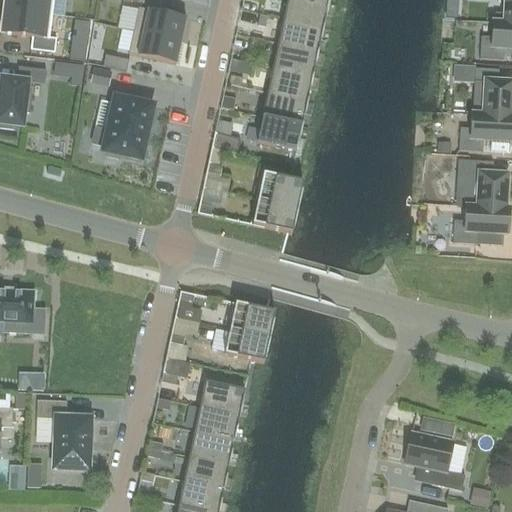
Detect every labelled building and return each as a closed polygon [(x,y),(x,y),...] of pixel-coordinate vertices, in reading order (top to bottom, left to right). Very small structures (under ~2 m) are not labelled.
[(6,0),(5,12),(52,17),(53,0),(6,0)] [(328,4),(308,0),(288,0),(284,20),(323,29),(328,4)] [(494,25),(494,28),(511,29),(511,0),(506,0),(506,15),(496,15),(495,25),(494,25)] [(181,44),(186,21),(138,10),(133,33),(181,44)] [(447,10),(447,19),(456,20),(457,10),(447,10)] [(5,12),(2,36),(32,40),(30,52),(55,55),(56,41),(49,40),(52,17),(5,12)] [(323,29),(284,20),(278,45),(318,54),(323,29)] [(511,50),(511,29),(494,28),(493,39),(482,39),(480,61),(504,63),(505,50),(511,50)] [(176,67),(181,44),(133,33),(128,57),(176,67)] [(260,54),(263,43),(252,40),(250,52),(260,54)] [(318,54),(278,45),(273,70),(312,78),(318,54)] [(105,57),(102,69),(126,74),(129,62),(105,57)] [(71,79),(70,87),(80,88),(83,68),(73,67),(71,79)] [(17,82),(1,80),(0,87),(0,130),(14,132),(15,128),(23,129),(25,115),(29,115),(31,98),(27,98),(29,85),(44,87),(46,73),(18,69),(17,82)] [(312,78),(273,70),(268,94),(307,103),(312,78)] [(486,84),(484,117),(511,119),(511,110),(511,85),(499,84),(500,72),(476,71),(475,83),(486,84)] [(231,78),(229,86),(241,89),(243,81),(231,78)] [(307,103),(268,94),(262,119),(302,127),(307,103)] [(224,98),(222,110),(233,113),(236,101),(224,98)] [(96,130),(92,146),(103,148),(102,154),(107,155),(106,159),(119,162),(120,158),(141,163),(153,108),(115,99),(107,133),(96,130)] [(511,118),(511,119),(484,117),(473,117),(472,131),(460,130),(459,153),(483,154),(484,142),(511,143),(511,118)] [(302,127),(262,119),(257,145),(296,153),(302,127)] [(219,123),(216,135),(226,137),(228,125),(219,123)] [(216,136),(213,150),(237,155),(240,141),(216,136)] [(468,199),(468,209),(505,211),(507,178),(493,177),(494,164),(470,163),(469,176),(480,176),(479,200),(468,199)] [(207,174),(220,177),(221,169),(208,166),(207,174)] [(303,185),(264,177),(259,202),(298,211),(303,185)] [(259,202),(253,228),(292,236),(298,211),(259,202)] [(211,219),(213,210),(200,207),(198,217),(211,219)] [(505,211),(468,209),(467,209),(466,223),(454,223),(453,245),(477,247),(478,234),(508,236),(509,212),(505,211)] [(0,292),(0,324),(4,324),(3,334),(44,337),(45,313),(33,312),(34,294),(0,292)] [(181,294),(179,303),(192,306),(194,297),(181,294)] [(270,341),(275,315),(236,306),(230,332),(270,341)] [(225,357),(264,366),(270,341),(230,332),(225,357)] [(183,347),(185,339),(173,336),(171,345),(183,347)] [(170,345),(167,361),(184,365),(187,350),(183,349),(183,347),(171,345),(170,345)] [(186,381),(190,366),(184,365),(167,361),(164,377),(177,379),(186,381)] [(164,377),(162,385),(175,388),(177,379),(164,377)] [(245,392),(205,384),(200,409),(240,417),(245,392)] [(28,412),(28,395),(16,395),(15,412),(28,412)] [(158,401),(157,410),(169,412),(171,404),(158,401)] [(90,421),(66,421),(67,405),(37,404),(37,421),(56,422),(55,471),(88,472),(90,421)] [(0,439),(12,440),(13,410),(0,409),(0,439)] [(195,434),(234,442),(240,417),(200,409),(195,434)] [(189,459),(229,467),(234,442),(195,434),(189,459)] [(447,474),(453,444),(412,435),(405,466),(435,472),(432,487),(462,493),(465,478),(447,474)] [(152,444),(150,451),(162,453),(162,454),(164,446),(152,444)] [(150,451),(148,459),(160,461),(162,453),(150,451)] [(184,484),(224,492),(229,467),(189,459),(184,484)] [(140,483),(138,496),(163,500),(165,488),(140,483)] [(179,509),(194,511),(219,511),(224,492),(184,484),(179,509)] [(475,487),(471,503),(489,507),(493,492),(475,487)] [(448,511),(449,511),(410,503),(407,511),(448,511)]
